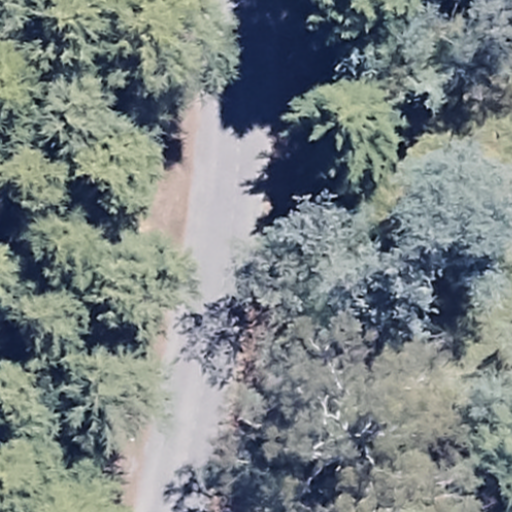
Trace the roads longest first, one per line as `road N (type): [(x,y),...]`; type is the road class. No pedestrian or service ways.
road 1 (residential): [(349,99),(355,471)]
road 2 (residential): [(0,488),(355,471)]
road 3 (unclassified): [(0,111),(349,99)]
road 4 (residential): [(355,471),(511,483)]
